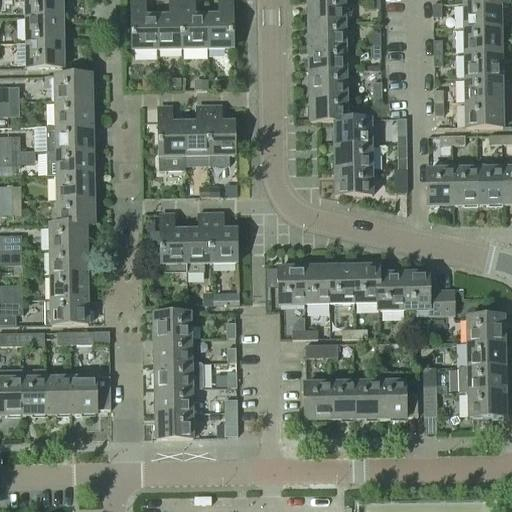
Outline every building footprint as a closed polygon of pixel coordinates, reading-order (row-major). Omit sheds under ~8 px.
[(60,0),(24,0),(25,23),(61,22),(60,0)] [(343,1),(307,2),(307,26),(343,26),(343,1)] [(379,1),(370,1),(370,13),(379,13),(379,1)] [(219,18),(206,19),(206,53),(232,52),(231,2),(219,2),(219,18)] [(193,3),(181,4),(182,53),(206,53),(206,19),(193,19),(193,3)] [(143,4),(131,4),(132,54),(156,54),(155,20),(143,20),(143,4)] [(169,20),(155,20),(156,54),(182,53),(181,4),(168,4),(169,20)] [(507,7),(462,8),(462,33),(499,32),(498,8),(507,8),(507,7)] [(439,8),(431,8),(431,21),(440,21),(440,8),(439,8)] [(61,22),(25,23),(25,47),(62,47),(61,22)] [(343,26),(307,26),(307,51),(343,50),(343,26)] [(499,32),(462,33),(463,58),(499,57),(499,32)] [(379,37),(370,38),(371,50),(380,50),(379,37)] [(441,44),(432,44),(432,58),(441,58),(441,44)] [(62,47),(25,47),(26,72),(63,71),(62,47)] [(343,50),(307,51),(308,76),(344,75),(343,50)] [(380,50),(371,50),(371,63),(380,63),(380,50)] [(499,57),(463,58),(463,82),(500,81),(499,57)] [(441,58),(432,58),(432,70),(441,70),(441,58)] [(344,75),(308,76),(308,101),(344,100),(344,75)] [(54,81),(45,81),(45,92),(55,92),(55,105),(90,104),(90,79),(55,80),(54,81)] [(500,81),(463,82),(464,108),(500,108),(500,81)] [(179,83),(167,83),(167,93),(179,93),(179,83)] [(144,87),(144,93),(153,93),(153,84),(147,84),(144,87)] [(221,84),(210,84),(210,93),(221,93),(221,84)] [(205,85),(195,85),(195,94),(205,94),(205,85)] [(380,86),(371,86),(372,99),(381,99),(380,86)] [(18,91),(0,91),(0,105),(18,105),(18,91)] [(442,94),(433,94),(433,108),(442,108),(442,94)] [(381,99),(372,99),(372,113),(381,112),(381,99)] [(344,100),(308,101),(309,125),(333,124),(345,124),(344,100)] [(90,104),(55,105),(55,130),(91,129),(90,104)] [(18,105),(0,105),(0,120),(18,120),(18,105)] [(442,108),(433,108),(433,119),(442,119),(442,108)] [(500,108),(464,108),(464,132),(500,131),(500,108)] [(196,126),(184,126),(184,160),(208,160),(207,111),(195,111),(196,126)] [(220,111),(207,111),(208,160),(208,170),(228,170),(228,160),(233,160),(232,125),(220,125),(220,111)] [(170,112),(157,112),(158,162),(158,174),(184,173),(184,171),(184,160),(184,126),(170,127),(170,112)] [(345,124),(333,124),(333,150),(370,149),(369,123),(345,124)] [(55,130),(45,130),(46,155),(91,155),(91,129),(55,130)] [(405,135),(397,136),(397,148),(405,148),(405,135)] [(511,138),(500,139),(500,148),(511,147),(511,138)] [(500,139),(487,139),(487,148),(500,148),(500,139)] [(19,140),(0,140),(0,156),(19,156),(19,140)] [(451,140),(438,140),(438,149),(451,149),(451,140)] [(464,140),(451,140),(451,149),(464,148),(464,140)] [(405,148),(397,148),(397,161),(405,161),(405,148)] [(370,149),(333,150),(334,174),(370,173),(370,149)] [(91,155),(46,155),(46,180),(56,179),(92,179),(91,155)] [(19,156),(0,156),(0,170),(19,170),(19,156)] [(487,165),(475,165),(476,173),(476,209),(501,209),(500,173),(488,173),(487,165)] [(511,172),(500,173),(501,209),(511,208),(511,172)] [(370,173),(334,174),(334,199),(371,199),(370,173)] [(406,173),(393,173),(393,197),(406,197),(406,173)] [(451,173),(426,174),(427,210),(452,210),(451,173)] [(476,173),(451,173),(452,210),(476,209),(476,173)] [(92,179),(56,179),(56,204),(92,203),(92,179)] [(18,191),(0,191),(0,205),(19,205),(18,191)] [(57,228),(48,228),(48,230),(92,229),(92,203),(56,204),(57,228)] [(19,205),(0,205),(0,220),(19,220),(19,205)] [(197,234),(185,234),(186,276),(202,276),(202,268),(210,267),(209,218),(196,219),(197,234)] [(221,218),(209,218),(210,267),(235,267),(234,234),(221,234),(221,218)] [(171,219),(158,219),(159,268),(167,268),(167,276),(186,276),(185,234),(171,235),(171,219)] [(92,229),(48,230),(48,254),(85,253),(84,230),(92,230),(92,229)] [(19,240),(0,240),(0,255),(20,255),(19,240)] [(85,253),(48,254),(49,279),(85,278),(85,253)] [(20,255),(0,255),(0,270),(20,270),(20,255)] [(377,270),(352,271),(353,307),(376,306),(376,315),(378,315),(377,270)] [(378,270),(377,270),(378,315),(402,314),(402,277),(378,278),(378,270)] [(326,271),(302,272),(303,308),(327,307),(326,271)] [(352,271),(326,271),(327,307),(353,307),(352,271)] [(276,272),(264,272),(264,289),(269,289),(277,289),(276,272)] [(302,272),(277,272),(278,308),(303,308),(302,272)] [(427,277),(402,277),(402,314),(427,314),(427,319),(440,319),(440,295),(427,295),(427,277)] [(85,278),(49,279),(49,303),(86,303),(85,278)] [(20,290),(0,290),(0,304),(21,304),(20,290)] [(452,295),(440,295),(440,319),(452,319),(452,295)] [(49,303),(43,304),(43,314),(49,314),(50,328),(86,328),(86,303),(49,303)] [(21,304),(0,304),(0,329),(15,329),(14,319),(21,319),(21,304)] [(188,317),(151,318),(152,343),(189,343),(188,317)] [(502,320),(466,321),(467,346),(503,346),(502,320)] [(234,327),(225,327),(226,342),(235,342),(234,327)] [(366,333),(353,334),(353,342),(366,342),(366,333)] [(316,334),(303,335),(303,343),(316,343),(316,334)] [(353,334),(340,334),(341,343),(353,342),(353,334)] [(303,335),(290,335),(291,344),(303,343),(303,335)] [(92,336),(68,337),(69,349),(93,348),(92,336)] [(31,337),(19,338),(19,350),(32,350),(31,337)] [(68,337),(56,337),(57,349),(69,349),(68,337)] [(19,338),(0,338),(0,350),(19,350),(19,338)] [(189,343),(152,343),(152,368),(189,367),(189,343)] [(503,346),(467,346),(467,371),(503,370),(503,346)] [(390,347),(377,348),(377,357),(390,356),(390,347)] [(402,347),(390,347),(390,356),(402,356),(402,347)] [(415,347),(402,347),(402,356),(415,356),(415,347)] [(328,349),(305,349),(305,361),(328,361),(328,349)] [(336,349),(328,349),(328,361),(337,361),(336,349)] [(235,352),(226,352),(227,367),(235,367),(235,352)] [(189,367),(152,368),(153,394),(190,393),(200,392),(199,367),(189,367)] [(467,371),(457,371),(457,396),(467,396),(503,395),(503,370),(467,371)] [(45,374),(19,375),(20,420),(45,419),(44,382),(45,382),(45,374)] [(19,375),(0,375),(0,420),(20,420),(19,375)] [(390,375),(379,375),(379,386),(380,423),(404,423),(404,420),(404,397),(403,386),(390,386),(390,375)] [(235,376),(227,377),(227,392),(236,391),(235,376)] [(93,381),(69,382),(70,419),(94,418),(94,414),(109,414),(109,381),(93,381)] [(45,382),(44,382),(45,419),(70,419),(69,382),(45,382)] [(354,386),(328,387),(329,424),(354,423),(354,386)] [(379,386),(354,386),(354,423),(380,423),(379,386)] [(328,387),(303,387),(303,424),(329,424),(328,387)] [(434,387),(422,387),(422,396),(434,396),(434,387)] [(190,393),(153,394),(154,417),(191,416),(190,393)] [(503,395),(467,396),(468,421),(504,420),(503,395)] [(434,396),(422,396),(422,421),(435,421),(434,396)] [(416,397),(404,397),(404,420),(416,420),(416,397)] [(236,404),(224,404),(224,415),(236,415),(236,404)] [(236,415),(224,415),(224,440),(237,440),(236,415)] [(191,416),(154,417),(154,442),(191,441),(191,416)]
